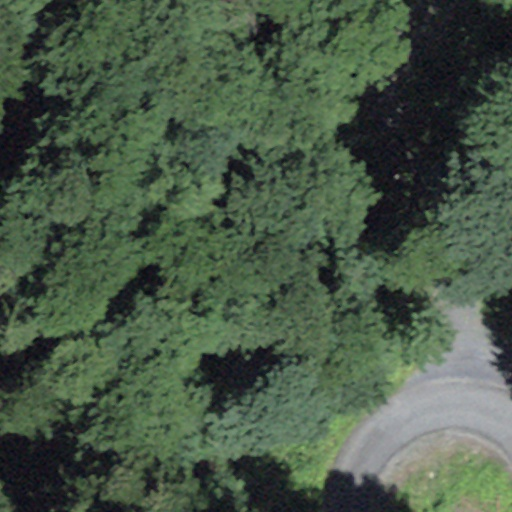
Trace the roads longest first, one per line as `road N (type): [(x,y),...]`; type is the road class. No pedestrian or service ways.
road 1 (track): [(466,395),(468,342),(445,243),(400,133),(395,86),(430,0)]
road 2 (unclassified): [(511,411),(466,395),(401,418),(352,477),(348,511)]
